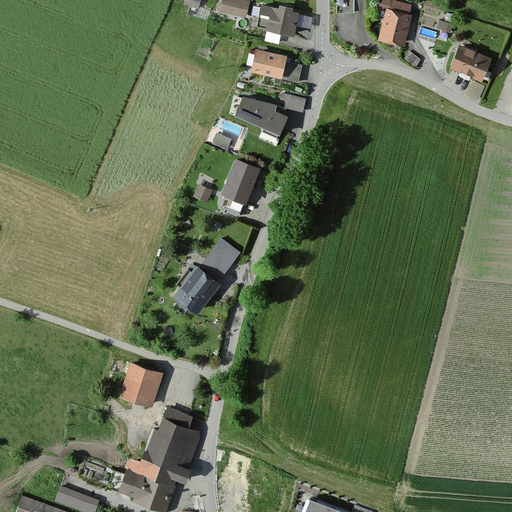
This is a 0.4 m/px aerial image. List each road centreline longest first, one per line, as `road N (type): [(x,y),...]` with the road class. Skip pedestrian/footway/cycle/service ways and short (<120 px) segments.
road 1 (residential): [(221,375),(327,61)]
road 2 (residential): [(221,375),(0,301)]
road 3 (residential): [(511,119),(421,80),(327,61)]
road 4 (residential): [(211,511),(221,375)]
